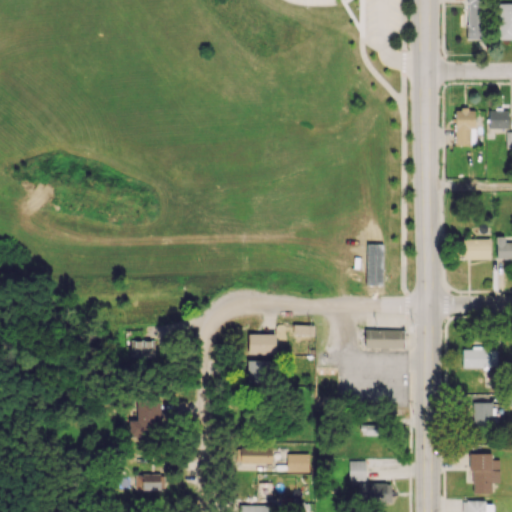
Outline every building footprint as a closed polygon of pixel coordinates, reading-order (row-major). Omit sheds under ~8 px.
[(467,39),(481,38),(480,1),(466,2),(467,39)] [(511,3),(497,3),(498,39),(511,39),(511,3)] [(454,109),(454,145),(469,145),(469,128),(474,128),(474,108),(454,109)] [(488,128),(507,128),(507,109),(488,109),(488,128)] [(511,258),(511,241),(504,241),(504,236),(496,236),(496,258),(511,258)] [(457,238),(457,259),(490,259),(489,238),(457,238)] [(314,325),(293,324),(292,334),(313,335),(314,325)] [(365,329),(364,347),(403,348),(404,329),(365,329)] [(127,340),(141,339),(141,330),(126,331),(127,340)] [(275,333),(247,334),(248,353),(275,353),(275,333)] [(130,355),(155,355),(154,340),(130,340),(130,355)] [(497,348),(462,347),(461,368),(496,369),(497,348)] [(247,382),(273,382),(273,360),(247,360),(247,382)] [(129,419),(128,436),(158,437),(160,398),(136,397),(136,420),(129,419)] [(472,402),(473,427),(493,426),(492,401),(472,402)] [(270,463),(271,445),(240,444),(239,462),(270,463)] [(498,482),(499,459),(491,459),(491,452),(468,452),(468,470),(472,470),(472,492),(491,492),(491,482),(498,482)] [(286,471),(308,471),(308,453),(286,453),(286,471)] [(364,460),(348,460),(348,479),(365,479),(364,460)] [(135,490),(164,489),(164,473),(134,474),(135,490)] [(357,483),(358,502),(390,501),(390,482),(357,483)] [(491,511),(492,501),(462,500),(461,511),(491,511)] [(292,502),(291,511),(307,511),(308,502),(292,502)]
